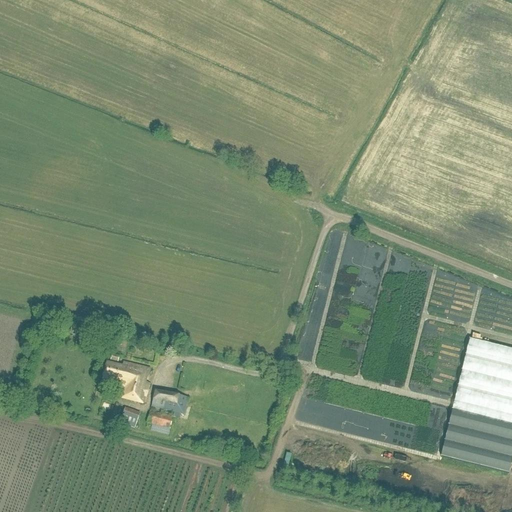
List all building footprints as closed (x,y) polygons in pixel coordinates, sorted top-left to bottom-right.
[(511,416),(511,350),(469,340),(454,402),(511,416)] [(147,377),(149,378),(151,370),(125,363),(124,367),(108,363),(103,380),(113,383),(112,385),(124,388),(121,398),(144,404),(150,384),(145,383),(147,377)] [(155,392),(151,408),(184,416),(189,398),(155,392)] [(440,457),(508,474),(511,459),(511,424),(452,410),(440,457)] [(150,412),(147,424),(170,429),(173,417),(150,412)]
